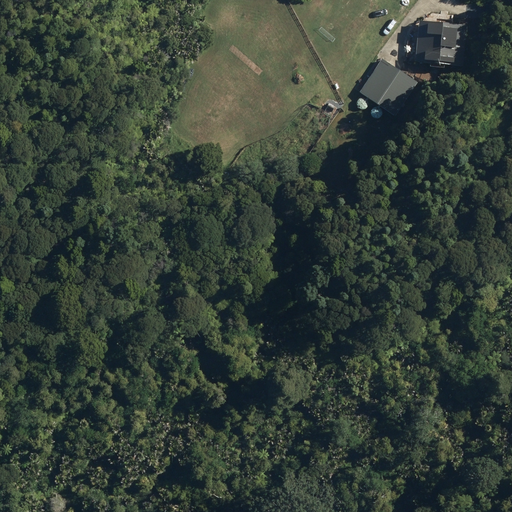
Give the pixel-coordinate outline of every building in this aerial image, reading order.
[(426,63),(426,60),(453,62),(452,67),(466,68),(469,25),(420,22),(417,62),(426,63)] [(418,83),(382,60),(360,94),(396,117),(418,83)] [(371,103),(360,97),(355,105),(365,112),(371,103)] [(338,106),(329,100),(322,112),(331,118),(338,106)] [(385,111),(376,106),(370,115),(380,121),(385,111)]
